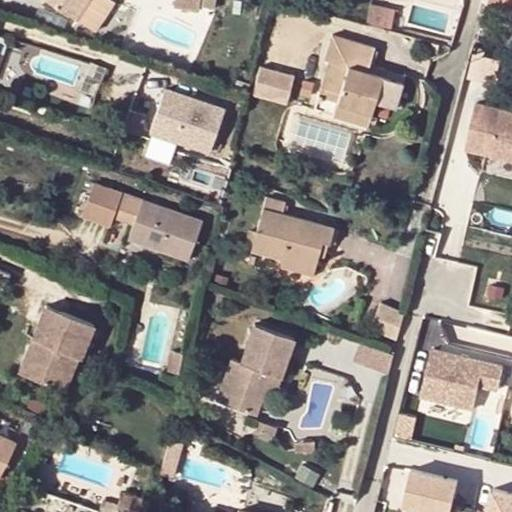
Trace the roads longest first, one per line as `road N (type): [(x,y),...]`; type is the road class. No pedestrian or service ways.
road 1 (unknown): [(0,29),(126,68)]
road 2 (residential): [(346,511),(368,386)]
